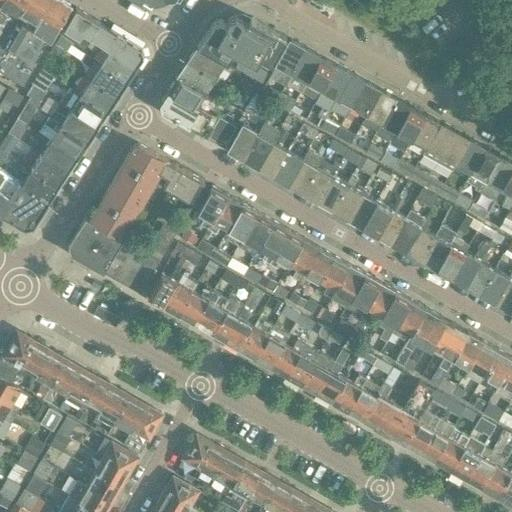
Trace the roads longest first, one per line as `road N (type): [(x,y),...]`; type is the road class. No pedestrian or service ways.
road 1 (residential): [(133,117),(511,333)]
road 2 (residential): [(276,0),(286,13),(511,141)]
road 3 (residential): [(200,385),(18,284)]
road 4 (residential): [(377,488),(200,385)]
road 5 (residential): [(18,284),(133,117)]
road 6 (residential): [(200,385),(128,511)]
